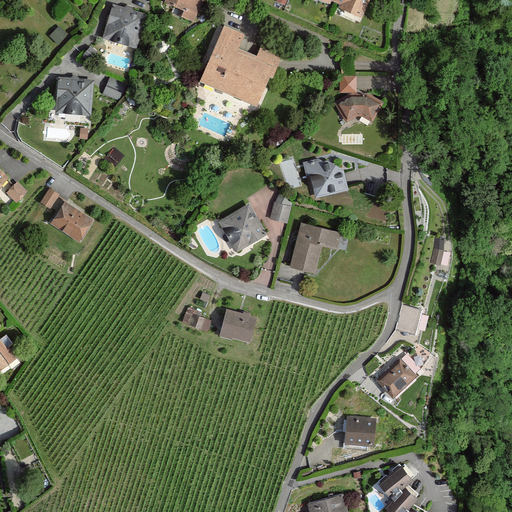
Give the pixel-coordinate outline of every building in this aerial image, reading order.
[(205,0),(166,0),(166,2),(185,10),(182,16),(196,22),(205,0)] [(326,0),(332,3),(333,0),(335,0),(348,5),(346,10),(365,17),(372,0),(326,0)] [(148,14),(113,4),(103,37),(139,47),(148,14)] [(59,25),(51,35),(60,43),(68,33),(59,25)] [(245,34),(225,25),(200,81),(257,106),(270,77),(274,79),(283,57),(262,48),(257,59),(238,50),(245,34)] [(352,57),(342,57),(342,74),(352,74),(352,57)] [(95,78),(58,75),(55,111),(92,114),(95,78)] [(357,75),(340,76),(341,93),(358,92),(357,75)] [(128,84),(112,76),(104,93),(120,100),(128,84)] [(352,94),(337,104),(347,121),(357,115),(363,115),(373,121),(383,102),(366,93),(352,94)] [(341,155),(308,163),(317,197),(349,189),(341,155)] [(0,165),(0,187),(11,176),(0,165)] [(30,192),(18,181),(7,192),(19,203),(30,192)] [(60,193),(50,188),(42,203),(52,208),(60,193)] [(94,218),(65,200),(52,222),(81,240),(94,218)] [(293,205),(276,201),(272,218),(289,222),(293,205)] [(251,202),(220,220),(238,251),(269,232),(251,202)] [(343,232),(302,222),(291,265),(316,272),(323,245),(339,249),(343,232)] [(442,249),(433,247),(430,263),(439,265),(442,249)] [(454,250),(446,249),(445,261),(453,262),(454,250)] [(257,315),(227,308),(220,333),(250,341),(257,315)] [(212,320),(194,314),(190,324),(209,330),(212,320)] [(0,326),(1,326),(0,323),(0,368),(17,356),(0,334),(0,326)] [(399,358),(376,379),(392,396),(415,375),(399,358)] [(376,418),(348,415),(345,443),(374,445),(376,418)] [(400,463),(378,481),(390,495),(412,477),(400,463)] [(419,496),(405,485),(388,506),(394,511),(405,511),(411,505),(419,496)] [(349,511),(344,493),(309,501),(312,511),(349,511)]
